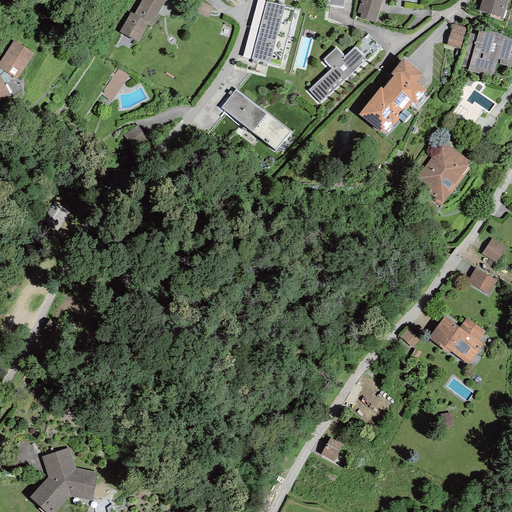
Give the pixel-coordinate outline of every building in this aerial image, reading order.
[(119,32),(137,42),(147,24),(150,26),(165,1),(166,1),(166,0),(141,0),(134,14),(131,12),(119,32)] [(259,0),(257,0),(243,57),(252,59),(258,32),(262,17),(266,2),(259,0)] [(359,0),(359,4),(357,13),(361,14),(359,18),(375,23),(382,0),(383,1),(382,0),(359,0)] [(482,0),(481,0),(478,11),(502,18),(508,0),(482,0),(483,0),(482,0)] [(266,2),(262,17),(291,24),(295,8),(266,2)] [(287,40),(291,24),(262,17),(258,32),(287,40)] [(453,24),(447,45),(460,49),(466,28),(453,24)] [(511,67),(511,66),(511,40),(500,34),(480,29),(478,35),(469,33),(460,66),(468,68),(468,71),(492,77),(496,63),(511,67)] [(280,66),(287,40),(258,32),(252,59),(280,66)] [(13,40),(0,61),(0,68),(11,76),(17,79),(34,53),(13,40)] [(331,68),(308,90),(320,103),(366,59),(354,47),(344,56),(336,48),(323,59),(331,68)] [(381,87),(359,115),(383,134),(391,124),(394,125),(399,119),(403,122),(410,114),(406,110),(412,102),(415,104),(426,90),(416,82),(423,74),(403,58),(391,74),(394,76),(383,89),(381,87)] [(9,78),(11,76),(0,68),(0,76),(4,83),(5,82),(7,81),(9,78)] [(100,94),(111,101),(128,76),(118,68),(100,94)] [(0,76),(0,101),(10,96),(4,83),(0,76)] [(471,87),(452,113),(470,126),(482,110),(487,114),(494,104),(471,87)] [(221,108),(237,121),(253,102),(236,89),(221,108)] [(267,114),(253,102),(237,121),(252,133),(267,114)] [(290,132),(267,114),(252,133),(275,150),(290,132)] [(443,142),(413,181),(436,199),(442,203),(469,164),(467,163),(469,160),(443,142)] [(507,248),(492,239),(481,254),(495,263),(507,248)] [(497,281),(475,268),(466,282),(489,295),(497,281)] [(445,317),(428,338),(449,354),(450,351),(468,365),(484,344),(479,340),(485,332),(466,318),(459,327),(445,317)] [(408,328),(400,336),(412,348),(420,340),(408,328)] [(417,358),(421,352),(415,349),(411,355),(417,358)] [(330,438),(321,455),(334,462),(342,444),(330,438)] [(41,457),(48,477),(29,497),(45,511),(54,511),(69,497),(92,501),(98,472),(75,468),(69,448),(41,457)]
